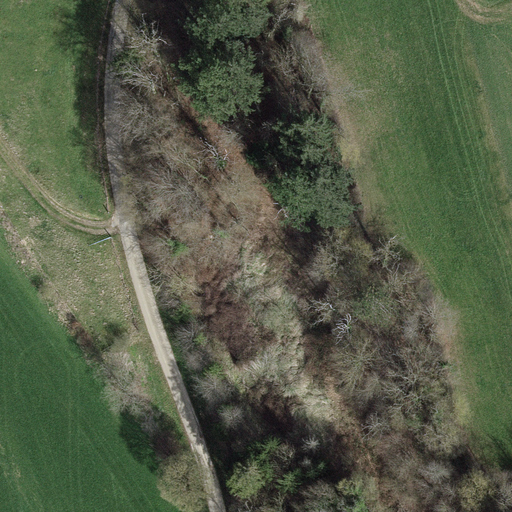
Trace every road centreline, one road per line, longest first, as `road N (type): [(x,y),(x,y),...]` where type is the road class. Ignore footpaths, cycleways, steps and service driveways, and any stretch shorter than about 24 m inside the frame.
road 1 (track): [(215,511),(125,224),(112,138),(123,0)]
road 2 (track): [(125,224),(92,227),(47,206),(0,138)]
